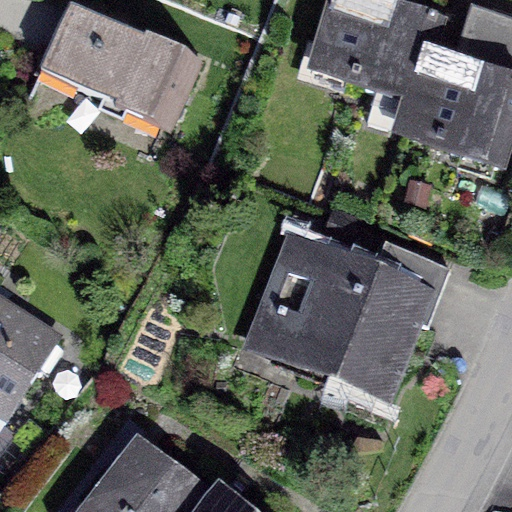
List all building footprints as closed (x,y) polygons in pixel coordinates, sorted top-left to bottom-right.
[(368,125),(402,136),(429,54),(439,20),(376,0),(339,0),(317,70),(379,90),(368,125)] [(38,74),(164,132),(195,65),(69,7),(38,74)] [(511,22),(471,10),(463,36),(511,51),(511,22)] [(429,54),(402,136),(452,152),(451,157),(497,171),(511,123),(511,80),(509,80),(511,71),(511,51),(463,36),(454,62),(429,54)] [(348,415),(380,428),(441,270),(387,250),(377,276),(292,244),(265,314),(284,321),(269,359),(357,392),(348,415)] [(0,404),(13,413),(40,371),(48,376),(63,352),(56,348),(59,343),(0,305),(0,404)] [(204,511),(213,501),(137,442),(82,511),(204,511)] [(204,511),(245,511),(220,492),(213,501),(204,511)]
